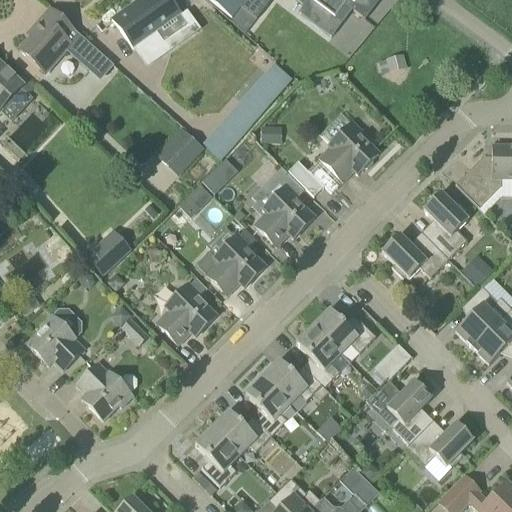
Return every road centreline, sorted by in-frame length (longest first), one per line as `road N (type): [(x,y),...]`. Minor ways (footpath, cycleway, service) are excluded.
road 1 (residential): [(133,451),(340,260)]
road 2 (residential): [(511,433),(340,260)]
road 3 (residential): [(340,260),(464,122),(511,107)]
road 4 (residential): [(0,357),(110,465)]
